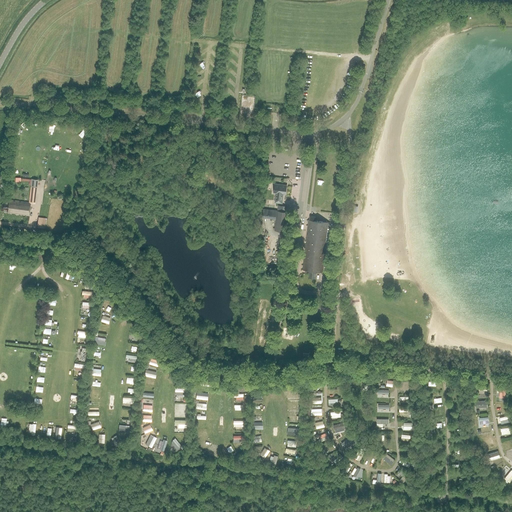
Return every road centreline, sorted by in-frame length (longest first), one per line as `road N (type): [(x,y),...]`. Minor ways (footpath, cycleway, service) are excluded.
road 1 (track): [(511,500),(0,444)]
road 2 (track): [(334,296),(367,298),(398,323),(511,352)]
